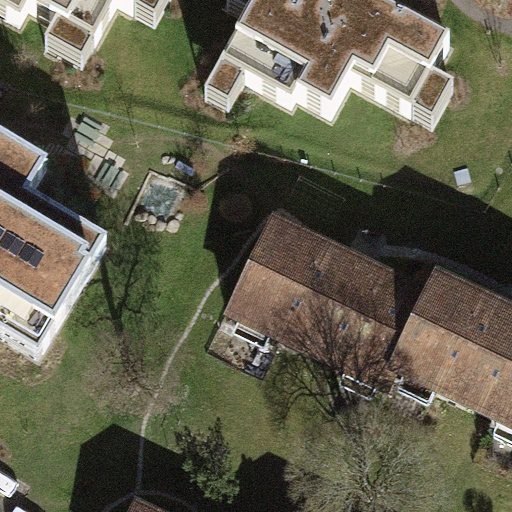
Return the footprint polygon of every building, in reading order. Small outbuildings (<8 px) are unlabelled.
[(25,17),(95,56),(119,12),(131,19),(141,0),(0,0),(0,20),(17,30),(25,17)] [(267,0),(224,76),(293,115),(298,106),(335,127),(353,95),(414,129),(456,54),(391,18),(400,0),(267,0)] [(0,337),(38,361),(103,254),(27,207),(48,173),(0,143),(0,337)] [(383,403),(390,388),(372,379),(413,293),(262,220),(213,321),(383,403)] [(390,388),(511,446),(511,321),(421,277),(413,293),(372,379),(390,388)]
